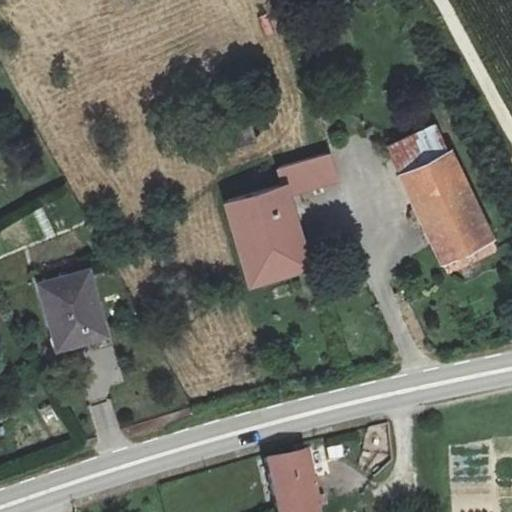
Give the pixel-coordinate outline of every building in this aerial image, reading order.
[(244,105),(203,117),(213,152),(255,138),(244,105)] [(398,168),(446,145),(434,121),(386,144),(398,168)] [(446,145),(398,168),(449,272),(496,250),(446,145)] [(284,183),(288,196),(338,181),(329,150),(278,166),(284,183)] [(288,196),(284,183),(223,201),(247,281),(309,263),(288,196)] [(87,269),(38,282),(55,348),(106,333),(87,269)] [(269,457),(279,511),(318,511),(305,451),(269,457)]
